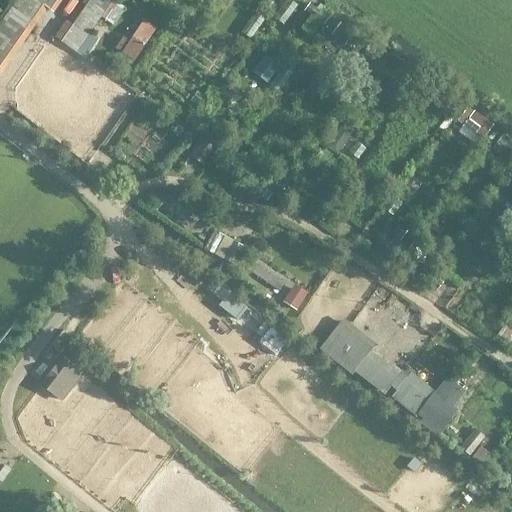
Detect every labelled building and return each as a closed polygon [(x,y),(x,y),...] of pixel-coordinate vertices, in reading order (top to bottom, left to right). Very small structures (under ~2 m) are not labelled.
[(40,4),(49,10),(56,0),(17,0),(12,9),(28,21),(40,4)] [(88,36),(111,2),(108,0),(91,0),(86,8),(85,7),(74,23),(75,23),(61,44),(83,58),(95,41),(88,36)] [(283,25),(297,7),(287,0),(286,0),(273,18),(283,25)] [(312,2),(305,11),(314,18),(322,9),(312,2)] [(11,46),(27,23),(28,21),(12,9),(0,25),(0,64),(5,68),(17,50),(11,46)] [(324,26),(330,17),(323,12),(317,21),(324,26)] [(265,21),(255,14),(241,33),(251,40),(265,21)] [(125,42),(119,51),(134,62),(154,31),(143,24),(129,45),(125,42)] [(354,34),(340,24),(334,33),(347,43),(354,34)] [(382,55),(368,47),(364,53),(378,62),(382,55)] [(347,55),(355,61),(359,55),(352,49),(347,55)] [(266,54),(254,71),(268,81),(280,64),(266,54)] [(382,74),(395,83),(397,84),(402,77),(407,80),(416,68),(408,63),(407,65),(394,56),(382,74)] [(279,93),(293,73),(284,66),(269,86),(279,93)] [(346,100),(355,87),(346,81),(337,93),(346,100)] [(200,109),(207,100),(197,92),(190,101),(200,109)] [(440,93),(433,103),(447,113),(454,102),(440,93)] [(477,146),(489,130),(493,125),(484,119),(485,117),(479,113),(478,114),(474,111),(458,132),(477,146)] [(495,147),(508,156),(505,159),(511,164),(511,143),(502,136),(495,147)] [(217,147),(204,137),(191,155),(204,164),(217,147)] [(511,180),(502,194),(511,201),(511,180)] [(230,239),(214,231),(204,249),(223,258),(223,260),(233,265),(243,246),(230,240),(230,239)] [(415,241),(408,235),(403,242),(410,248),(415,241)] [(298,309),(309,291),(296,283),(285,301),(298,309)] [(320,349),(353,374),(356,370),(386,393),(390,387),(397,392),(409,378),(401,372),(398,376),(369,354),(373,349),(340,323),(320,349)] [(257,342),(273,356),(286,341),(271,327),(257,342)] [(42,387),(43,388),(61,402),(81,375),(63,361),(42,387)] [(417,382),(410,376),(409,378),(397,392),(392,398),(418,417),(436,393),(419,380),(417,382)] [(446,379),(436,393),(418,417),(422,420),(420,423),(456,449),(473,427),(455,414),(453,417),(449,413),(465,392),(446,379)] [(470,458),(485,438),(475,431),(461,450),(470,458)] [(494,458),(481,448),(472,459),(486,469),(494,458)]
